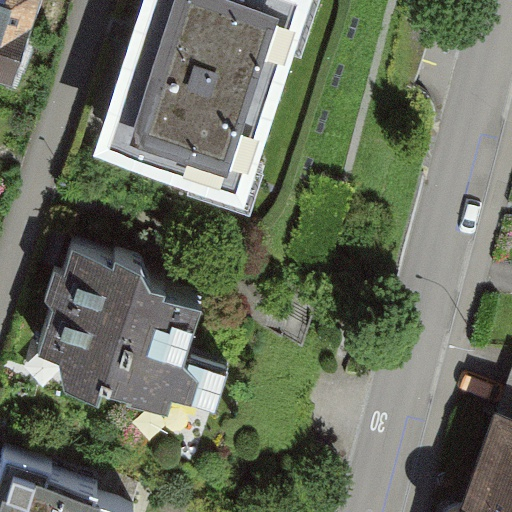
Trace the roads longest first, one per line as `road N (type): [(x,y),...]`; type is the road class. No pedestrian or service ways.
road 1 (residential): [(379,511),(508,0)]
road 2 (residential): [(109,0),(0,315)]
